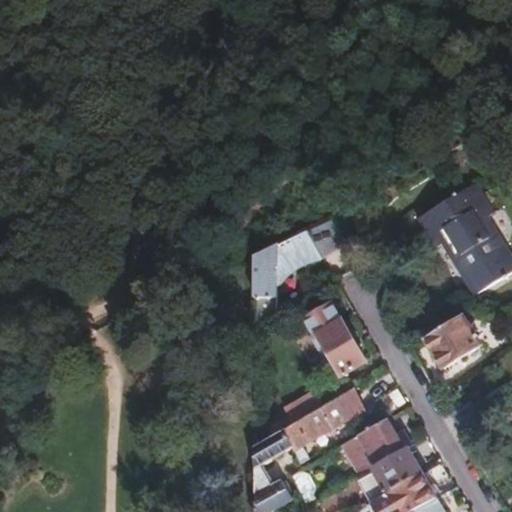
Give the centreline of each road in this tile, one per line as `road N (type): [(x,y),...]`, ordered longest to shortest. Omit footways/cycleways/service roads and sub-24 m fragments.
road 1 (track): [(0,338),(118,311),(237,231),(388,80),(497,0)]
road 2 (track): [(118,311),(153,165),(228,0)]
road 3 (residential): [(348,283),(483,511)]
